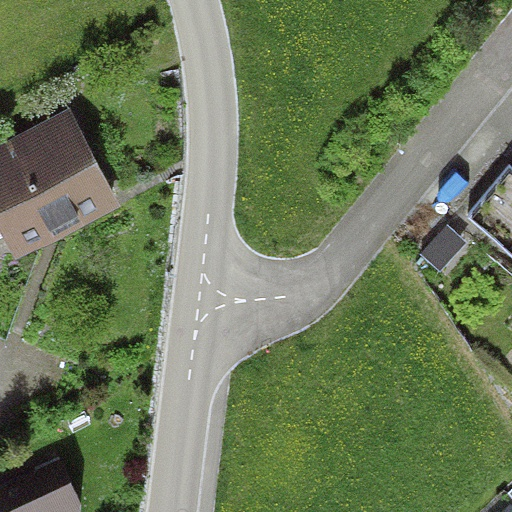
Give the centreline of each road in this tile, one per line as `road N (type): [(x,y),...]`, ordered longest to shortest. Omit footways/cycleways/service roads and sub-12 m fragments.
road 1 (residential): [(511,48),(314,282),(255,300),(201,297)]
road 2 (tertiary): [(201,297),(212,115),(194,0)]
road 3 (tertiary): [(172,511),(201,297)]
